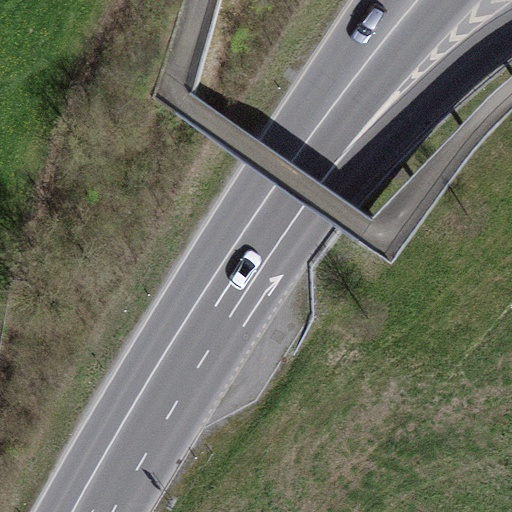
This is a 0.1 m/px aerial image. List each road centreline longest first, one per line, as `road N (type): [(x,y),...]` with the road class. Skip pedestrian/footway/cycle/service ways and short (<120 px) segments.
road 1 (trunk): [(227,304),(446,74),(511,26)]
road 2 (trunk): [(406,27),(227,304)]
road 3 (trunk): [(227,304),(142,398),(74,511)]
